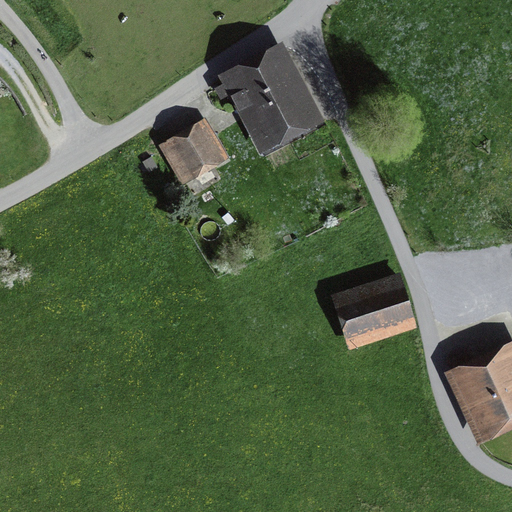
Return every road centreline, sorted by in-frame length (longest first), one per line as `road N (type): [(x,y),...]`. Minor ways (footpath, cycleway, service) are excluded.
road 1 (residential): [(296,13),(411,274),(458,427),(483,464),(511,479)]
road 2 (unclassified): [(0,199),(296,13)]
